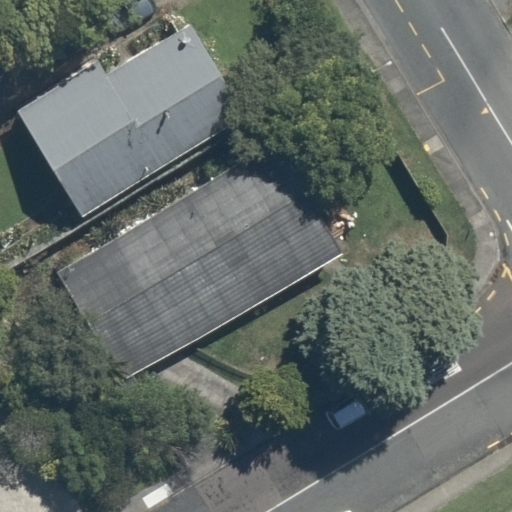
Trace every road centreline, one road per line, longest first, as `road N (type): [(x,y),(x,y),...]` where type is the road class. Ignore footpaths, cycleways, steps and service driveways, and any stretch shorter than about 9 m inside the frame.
road 1 (residential): [(511,366),(278,511)]
road 2 (residential): [(511,146),(423,0)]
